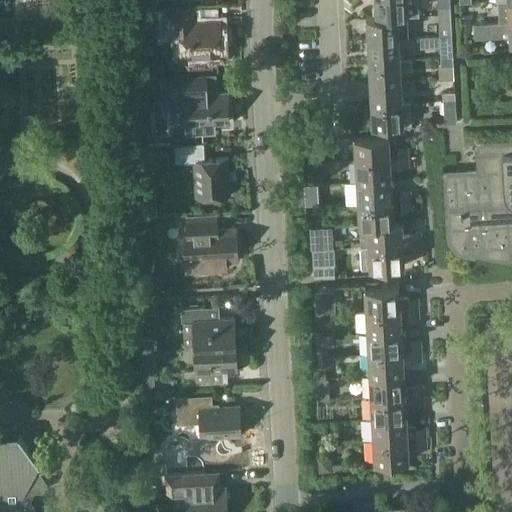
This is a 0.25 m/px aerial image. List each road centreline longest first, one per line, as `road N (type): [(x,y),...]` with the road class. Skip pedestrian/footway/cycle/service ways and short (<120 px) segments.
road 1 (residential): [(280,511),(260,0)]
road 2 (residential): [(124,511),(119,425),(130,191)]
road 3 (residential): [(462,511),(452,295)]
